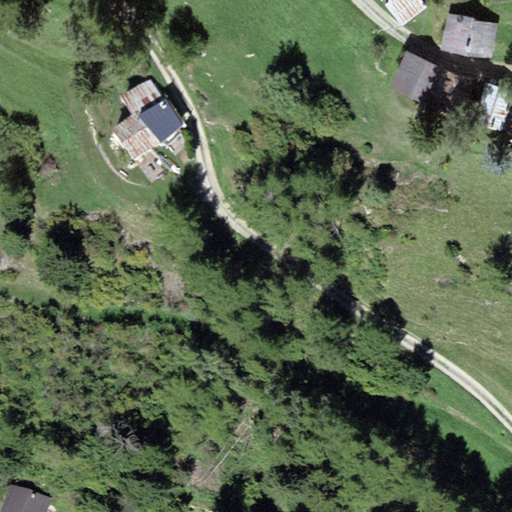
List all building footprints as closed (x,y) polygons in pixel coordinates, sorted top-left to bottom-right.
[(389,0),(404,18),(428,1),(427,0),(389,0)] [(500,21),(449,9),(442,40),(493,52),(500,21)] [(445,62),(408,44),(391,78),(428,97),(445,62)] [(511,84),(487,77),(475,115),(511,126),(511,84)] [(139,116),(166,100),(152,79),(121,96),(134,115),(139,116)] [(139,116),(162,143),(183,126),(166,100),(139,116)] [(136,160),(162,143),(139,116),(134,115),(113,130),(136,160)] [(43,511),(45,507),(9,495),(2,511),(43,511)]
